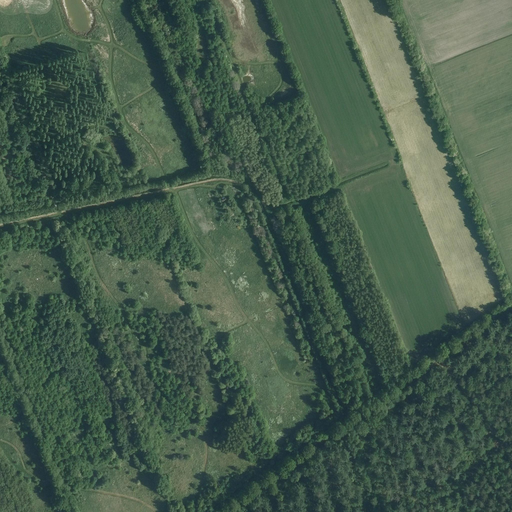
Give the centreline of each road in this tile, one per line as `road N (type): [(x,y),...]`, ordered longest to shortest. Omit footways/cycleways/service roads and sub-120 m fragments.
road 1 (track): [(417,373),(221,511)]
road 2 (track): [(511,461),(439,357)]
